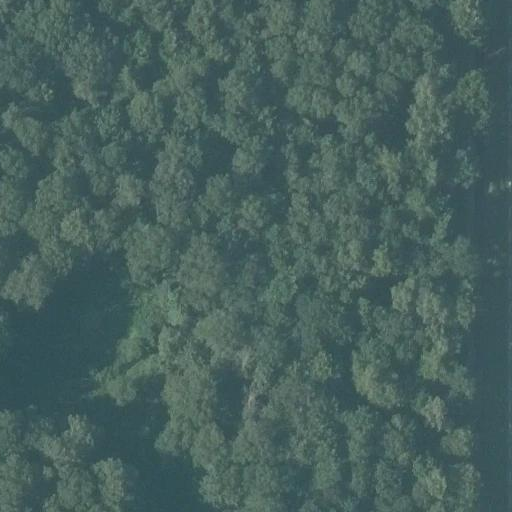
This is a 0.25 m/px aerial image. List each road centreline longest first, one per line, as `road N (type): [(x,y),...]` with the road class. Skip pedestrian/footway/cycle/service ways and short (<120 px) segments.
road 1 (track): [(264,119),(313,511)]
road 2 (track): [(0,338),(49,174),(71,51)]
road 3 (track): [(71,51),(254,64)]
road 4 (track): [(254,64),(345,39),(361,20),(356,0)]
